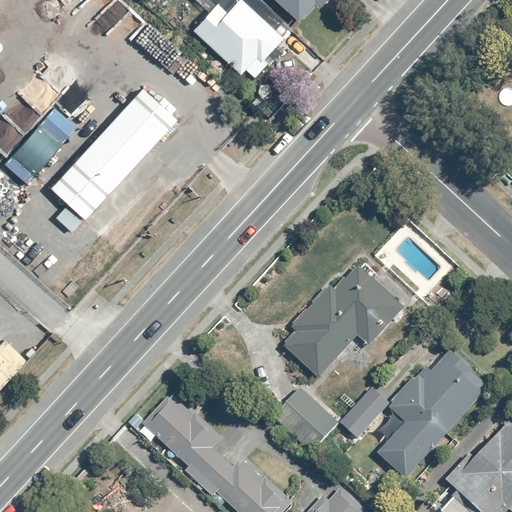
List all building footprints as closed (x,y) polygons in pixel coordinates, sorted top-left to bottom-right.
[(253,0),(221,0),(196,26),(243,72),(248,67),(257,75),(272,59),(269,56),(290,35),(253,0)] [(278,0),(299,19),(316,2),(319,6),(324,0),(278,0)] [(51,188),(82,215),(171,116),(141,89),(51,188)] [(323,374),(360,333),(372,344),(410,303),(362,259),(340,284),(333,278),(295,321),(300,326),(287,341),(323,374)] [(412,475),(491,384),(467,364),(473,357),(456,343),(435,368),(428,362),(399,396),(379,379),(353,408),(389,439),(380,448),(412,475)] [(336,419),(300,387),(273,418),(310,450),(336,419)] [(254,468),(276,444),(216,390),(199,411),(195,415),(175,397),(152,422),(142,413),(132,424),(153,442),(158,435),(190,464),(188,467),(217,494),(221,490),(244,511),(283,511),(296,498),(268,473),(263,477),(254,468)] [(503,511),(509,506),(511,508),(511,419),(478,455),(474,451),(450,476),(462,488),(444,507),(449,511),(503,511)] [(369,511),(371,510),(343,485),(334,495),(316,480),(294,505),(301,511),(369,511)]
